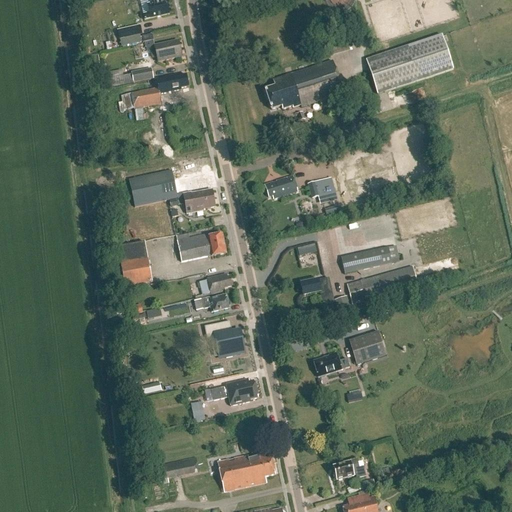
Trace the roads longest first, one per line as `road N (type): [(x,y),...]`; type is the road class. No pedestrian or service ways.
road 1 (tertiary): [(300,511),(191,0)]
road 2 (track): [(91,172),(210,153)]
